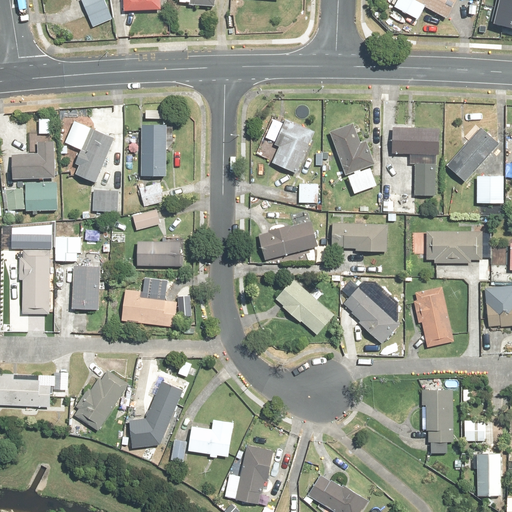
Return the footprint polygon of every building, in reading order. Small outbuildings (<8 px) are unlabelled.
[(107,5),(105,0),(80,0),(87,14),(107,5)] [(121,0),(122,10),(162,10),(161,0),(121,0)] [(454,0),(396,0),(392,7),(416,20),(423,7),(444,19),(454,0)] [(511,0),(500,0),(495,21),(511,25),(511,0)] [(406,24),(388,22),(387,31),(406,33),(406,24)] [(277,144),(269,162),(294,174),(315,131),(283,116),(271,141),(277,144)] [(48,121),(38,121),(38,135),(48,135),(48,121)] [(166,123),(140,122),(139,176),(165,176),(166,123)] [(356,124),(328,134),(344,176),(371,166),(356,124)] [(90,126),(70,172),(94,182),(114,137),(90,126)] [(438,126),(390,126),(390,154),(406,155),(406,169),(412,169),(411,196),(437,196),(438,126)] [(479,127),(443,163),(462,182),(498,146),(479,127)] [(8,154),(8,178),(53,178),(53,140),(33,140),(33,154),(8,154)] [(476,175),(476,202),(503,202),(503,176),(476,175)] [(360,180),(359,207),(379,208),(380,181),(360,180)] [(58,181),(3,182),(4,211),(58,210),(58,181)] [(160,181),(138,188),(144,207),(166,200),(160,181)] [(319,183),(295,183),(295,202),(318,203),(319,183)] [(117,190),(93,189),(93,213),(117,214),(117,190)] [(394,203),(382,202),(381,213),(392,214),(394,203)] [(156,207),(129,216),(134,232),(162,223),(156,207)] [(310,219),(256,235),(264,262),(318,246),(310,219)] [(388,222),(330,220),(329,248),(387,250),(388,222)] [(483,231),(426,230),(426,263),(482,264),(483,231)] [(83,235),(55,234),(54,262),(77,262),(77,254),(83,254),(83,235)] [(183,241),(136,240),(135,266),(183,267),(183,241)] [(50,247),(17,247),(18,315),(50,315),(50,247)] [(71,265),(69,308),(98,309),(100,267),(71,265)] [(291,278),(273,298),(316,335),(334,316),(291,278)] [(360,281),(339,302),(382,343),(402,322),(360,281)] [(511,282),(485,285),(489,330),(511,327),(511,282)] [(442,286),(409,292),(415,324),(420,323),(425,348),(453,342),(442,286)] [(122,288),(119,321),(176,326),(178,300),(141,297),(141,290),(122,288)] [(0,371),(0,404),(50,407),(51,381),(16,379),(16,373),(0,371)] [(72,416),(97,431),(125,387),(100,372),(72,416)] [(161,380),(145,419),(127,422),(130,446),(160,443),(182,389),(161,380)] [(475,387),(464,386),(463,402),(474,402),(475,387)] [(451,387),(420,388),(420,407),(425,407),(425,452),(452,452),(451,387)] [(186,451),(228,456),(232,421),(211,419),(210,427),(189,425),(186,451)] [(487,419),(462,419),(462,441),(487,441),(487,419)] [(172,435),(169,460),(184,461),(187,437),(172,435)] [(244,446),(232,499),(260,505),(272,452),(244,446)] [(475,451),(474,496),(500,496),(500,451),(475,451)] [(319,470),(304,494),(334,511),(362,511),(369,501),(319,470)] [(272,511),(274,505),(263,502),(260,511),(272,511)]
